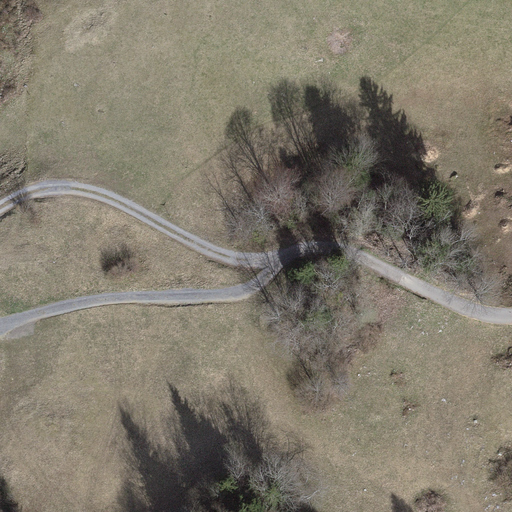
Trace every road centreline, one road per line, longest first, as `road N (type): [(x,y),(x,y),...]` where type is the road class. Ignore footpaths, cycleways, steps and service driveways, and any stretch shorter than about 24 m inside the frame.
road 1 (track): [(156,221),(113,199),(52,189),(0,211)]
road 2 (track): [(284,256),(224,255),(156,221)]
